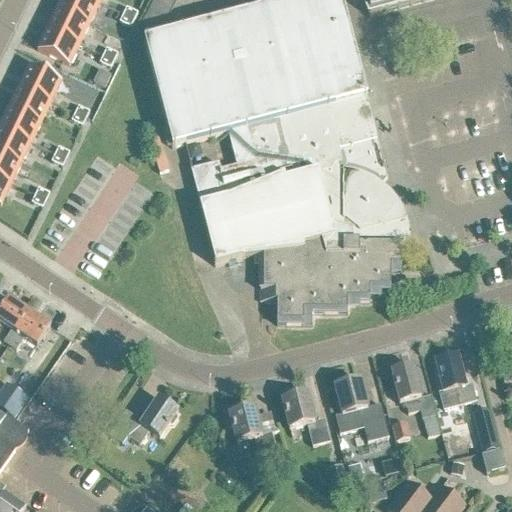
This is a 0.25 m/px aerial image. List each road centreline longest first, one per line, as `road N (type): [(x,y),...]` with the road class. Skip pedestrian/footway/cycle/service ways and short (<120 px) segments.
road 1 (residential): [(115,328),(176,369),(205,376),(472,314)]
road 2 (residential): [(87,511),(26,470),(115,328)]
road 3 (residential): [(472,314),(511,459)]
road 4 (residential): [(0,250),(115,328)]
